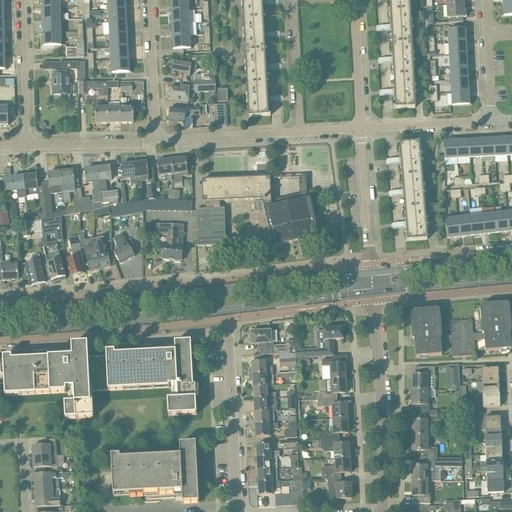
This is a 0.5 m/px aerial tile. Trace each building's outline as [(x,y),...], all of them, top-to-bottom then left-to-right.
[(42,9),(60,8),(59,0),(40,0),(41,4),(42,4),(42,9)] [(109,11),(126,10),(126,5),(127,5),(127,0),(108,0),(109,4),(103,4),(104,11),(109,11)] [(171,7),(171,12),(188,11),(187,0),(169,0),(169,7),(171,7)] [(242,0),(244,20),(263,19),(261,0),(242,0)] [(390,0),(391,12),(410,11),(409,0),(390,0)] [(511,15),(511,3),(503,4),(504,8),(502,8),(502,17),(511,15)] [(464,5),(446,6),(447,19),(466,18),(466,9),(464,9),(464,5)] [(60,21),(60,8),(42,9),(43,13),(41,13),(41,21),(60,21)] [(109,11),(110,23),(128,22),(128,14),(126,14),(126,10),(109,11)] [(100,16),(100,11),(89,12),(84,12),(85,20),(90,20),(90,16),(100,16)] [(188,11),(171,12),(171,16),(170,17),(170,25),(189,24),(188,11)] [(412,43),(410,11),(391,12),(393,44),(412,43)] [(246,53),(265,52),(263,19),(244,20),(246,53)] [(43,34),(60,33),(60,21),(41,21),(41,29),(43,29),(43,34)] [(110,23),(110,36),(127,35),(127,30),(129,30),(128,22),(110,23)] [(172,32),(172,37),(190,36),(189,24),(170,25),(171,33),(172,32)] [(449,43),(466,42),(466,38),(467,38),(467,30),(448,31),(449,43)] [(61,46),(60,33),(43,34),(43,38),(42,38),(42,46),(61,46)] [(82,41),(82,33),(77,33),(66,33),(66,38),(74,38),(75,41),(77,41),(77,42),(82,41)] [(127,35),(110,36),(111,48),(129,47),(129,39),(127,39),(127,35)] [(209,35),(204,35),(205,43),(205,46),(200,46),(200,53),(210,52),(209,35)] [(190,49),(190,36),(172,37),(173,41),(171,42),(172,50),(190,49)] [(466,42),(449,43),(449,56),(468,55),(468,47),(466,47),(466,42)] [(413,76),(412,43),(393,44),(394,77),(413,76)] [(111,48),(112,61),(128,60),(128,55),(130,55),(129,47),(111,48)] [(83,59),(83,49),(65,50),(65,60),(83,59)] [(266,84),(265,52),(246,53),(247,85),(266,84)] [(216,65),(217,55),(192,57),(191,62),(175,60),(172,74),(181,75),(180,77),(189,78),(190,70),(196,71),(197,66),(209,66),(209,65),(216,65)] [(468,55),(449,56),(450,68),(467,67),(467,63),(469,63),(468,55)] [(129,64),(128,60),(112,61),(112,74),(131,72),(130,64),(129,64)] [(450,68),(451,81),(470,80),(469,72),(468,72),(467,67),(450,68)] [(70,95),(70,73),(52,74),(53,95),(70,95)] [(415,108),(413,76),(394,77),(396,109),(394,109),(415,108)] [(470,80),(451,81),(451,94),(469,92),(468,88),(470,88),(470,80)] [(215,92),(216,81),(194,82),(194,86),(189,86),(189,85),(180,85),(180,87),(171,86),(170,101),(188,102),(188,91),(195,91),(195,93),(215,92)] [(107,97),(108,89),(108,83),(79,83),(79,94),(87,94),(87,89),(100,89),(100,97),(107,97)] [(132,91),(132,84),(120,85),(121,92),(132,91)] [(268,116),(266,84),(247,85),(249,117),(270,116),(268,116)] [(228,102),(227,90),(217,90),(218,103),(228,102)] [(469,97),(469,92),(451,94),(452,106),(471,105),(471,97),(469,97)] [(108,124),(108,122),(107,108),(102,108),(101,103),(95,103),(95,124),(108,124)] [(226,127),(225,105),(216,105),(216,127),(226,127)] [(108,124),(120,124),(120,107),(107,108),(108,122),(108,124)] [(120,107),(120,124),(134,124),(133,107),(120,107)] [(201,116),(200,108),(185,109),(186,110),(170,109),(169,123),(185,124),(185,118),(191,119),(191,116),(201,116)] [(494,138),(495,157),(507,156),(506,139),(502,139),(502,137),(494,138)] [(481,140),(482,158),(495,157),(494,138),(486,138),(486,140),(481,140)] [(456,142),(457,159),(458,165),(463,165),(463,159),(470,159),(469,139),(461,140),(461,142),(456,142)] [(469,139),(470,159),(482,158),(481,140),(477,141),(477,139),(469,139)] [(457,159),(456,142),(452,142),(452,140),(443,141),(444,160),(457,159)] [(398,145),(400,145),(403,177),(422,175),(419,143),(398,145)] [(186,158),(171,160),(173,175),(174,183),(183,182),(182,177),(188,176),(186,158)] [(173,175),(171,160),(157,162),(159,180),(165,179),(165,176),(173,175)] [(134,164),(136,185),(137,185),(137,189),(143,188),(142,182),(149,181),(147,163),(134,164)] [(131,186),(136,185),(134,164),(122,166),(123,179),(130,179),(131,186)] [(120,206),(118,193),(118,192),(107,193),(106,181),(112,181),(111,173),(110,173),(110,167),(97,168),(102,208),(119,205),(110,207),(120,206)] [(101,203),(97,168),(85,170),(85,176),(86,184),(92,183),(92,190),(91,190),(93,200),(93,204),(101,203)] [(76,193),(75,189),(74,179),(74,177),(73,171),(60,173),(63,193),(64,203),(71,202),(70,194),(75,193),(76,193)] [(53,218),(53,213),(51,195),(63,193),(60,173),(48,174),(49,180),(48,180),(49,188),(50,194),(44,195),(47,219),(53,218)] [(23,177),(26,199),(27,202),(39,200),(41,220),(47,219),(44,195),(43,182),(37,183),(37,181),(36,175),(23,177)] [(422,175),(403,177),(406,209),(425,208),(422,175)] [(26,199),(23,177),(11,178),(11,179),(5,179),(6,191),(12,190),(13,192),(17,192),(18,200),(26,199)] [(307,200),(306,177),(299,177),(300,196),(271,203),(270,178),(202,181),(203,202),(206,202),(206,209),(196,210),(197,247),(225,246),(224,209),(220,209),(220,202),(262,200),(265,209),(264,210),(273,248),(318,238),(310,199),(307,200)] [(118,193),(120,206),(127,204),(124,183),(118,184),(119,193),(118,193)] [(147,185),(149,199),(156,198),(155,189),(155,184),(147,185)] [(102,208),(101,203),(93,204),(93,200),(90,200),(90,198),(82,199),(84,212),(94,211),(102,209),(102,208)] [(76,199),(74,200),(75,209),(65,211),(65,213),(65,214),(65,216),(80,213),(84,212),(82,199),(76,199)] [(173,211),(173,200),(144,200),(143,200),(143,201),(143,211),(173,211)] [(192,202),(179,201),(173,200),(173,211),(191,212),(192,202)] [(127,204),(120,206),(110,207),(111,219),(143,213),(143,211),(143,201),(127,204)] [(453,219),(445,220),(446,229),(447,239),(460,238),(458,219),(457,219),(455,203),(449,204),(450,216),(453,215),(453,219)] [(109,208),(102,209),(94,211),(94,224),(95,224),(95,220),(110,216),(109,208)] [(408,241),(406,241),(406,242),(427,240),(425,208),(406,209),(408,241)] [(86,239),(85,217),(94,215),(94,214),(94,211),(84,212),(80,213),(80,236),(81,249),(83,249),(89,272),(99,270),(92,240),(93,240),(93,239),(93,237),(86,239)] [(7,213),(0,213),(0,222),(9,221),(7,213)] [(508,213),(495,214),(497,234),(510,232),(508,213)] [(497,234),(495,214),(483,216),(485,235),(497,234)] [(483,216),(470,217),(472,237),(485,235),(483,216)] [(62,217),(61,217),(53,218),(47,219),(41,220),(42,235),(41,235),(42,244),(43,244),(44,250),(51,281),(65,278),(63,268),(59,251),(64,251),(64,245),(61,228),(62,217)] [(472,237),(470,217),(458,219),(460,238),(472,237)] [(31,232),(29,222),(22,223),(23,233),(24,233),(24,237),(30,237),(30,232),(31,232)] [(160,259),(170,260),(172,240),(172,231),(173,224),(156,224),(156,235),(167,234),(166,244),(162,244),(160,259)] [(182,224),(173,224),(172,231),(172,240),(170,260),(174,261),(174,263),(180,263),(180,261),(182,261),(183,251),(184,234),(183,233),(184,226),(182,224)] [(124,238),(122,234),(113,239),(118,249),(113,252),(120,265),(134,257),(124,238)] [(81,249),(80,236),(69,239),(74,258),(67,260),(71,277),(83,274),(82,267),(84,266),(80,249),(81,249)] [(93,240),(92,240),(99,270),(110,267),(103,238),(93,240)] [(10,281),(18,280),(17,263),(3,264),(2,248),(0,248),(0,281),(5,281),(5,282),(11,282),(10,281)] [(23,279),(29,277),(31,286),(46,283),(39,255),(32,256),(33,262),(21,265),(22,282),(23,282),(23,279)] [(484,334),(485,352),(511,350),(510,331),(511,331),(510,309),(506,310),(505,306),(508,306),(507,303),(481,306),(482,308),(484,308),(484,311),(480,312),(482,334),(484,334)] [(414,339),(416,358),(441,356),(439,337),(442,337),(440,315),(436,315),(436,312),(438,312),(438,309),(412,311),(412,314),(414,314),(414,317),(411,317),(412,339),(414,339)] [(450,343),(451,358),(475,356),(473,341),(481,340),(480,334),(473,334),(472,321),(450,322),(451,336),(444,337),(444,343),(450,343)] [(288,327),(285,332),(291,335),(294,330),(288,327)] [(295,358),(334,356),(333,340),(344,340),(343,328),(323,329),(323,332),(316,332),(317,349),(295,350),(295,354),(295,358)] [(270,332),(250,333),(251,344),(259,344),(260,355),(279,354),(290,354),(289,348),(293,348),(293,341),(285,342),(285,345),(273,346),(273,343),(277,343),(276,331),(270,332)] [(193,386),(191,341),(175,342),(175,352),(166,352),(166,353),(167,353),(167,356),(115,359),(115,352),(106,352),(106,356),(88,357),(88,345),(71,345),(72,357),(63,358),(63,359),(64,359),(64,362),(12,364),(12,357),(3,357),(5,396),(66,393),(66,390),(74,389),(74,403),(64,404),(65,420),(93,418),(92,392),(108,391),(169,388),(169,386),(177,386),(177,400),(167,400),(168,416),(196,415),(195,386),(193,386)] [(296,373),(295,358),(295,354),(290,354),(279,354),(279,368),(288,368),(288,373),(296,373)] [(327,380),(331,380),(345,379),(345,365),(335,365),(335,360),(322,360),(322,367),(323,380),(327,380)] [(249,375),(270,374),(273,374),(273,367),(266,368),(265,362),(252,362),(252,369),(249,369),(249,375)] [(453,391),(459,390),(458,383),(458,366),(446,367),(447,391),(453,391)] [(412,376),(412,391),(426,391),(426,384),(429,384),(428,377),(434,377),(434,367),(415,368),(415,376),(412,376)] [(480,369),(481,382),(499,382),(498,368),(480,369)] [(253,387),(267,387),(273,386),(272,375),(273,375),(273,374),(270,374),(249,375),(250,382),(253,381),(253,387)] [(337,399),(337,395),(346,394),(345,379),(331,380),(327,380),(328,393),(318,394),(318,400),(337,399)] [(500,394),(499,382),(481,382),(481,395),(500,394)] [(267,387),(253,387),(254,399),(276,398),(276,393),(267,394),(267,387)] [(435,397),(435,391),(426,391),(412,391),(412,406),(415,406),(415,414),(429,413),(428,398),(435,397)] [(500,407),(500,394),(481,395),(482,408),(500,407)] [(466,396),(460,396),(460,413),(471,413),(470,407),(466,407),(466,396)] [(276,398),(254,399),(254,412),(268,412),(267,400),(276,399),(276,398)] [(337,399),(318,400),(319,407),(332,407),(333,420),(348,419),(347,405),(337,405),(337,399)] [(254,412),(255,425),(263,424),(274,424),(274,411),(268,412),(254,412)] [(422,436),(427,436),(431,436),(431,421),(437,421),(437,413),(429,413),(415,414),(415,421),(412,421),(412,436),(422,436)] [(485,431),(501,431),(500,417),(484,418),(484,419),(481,419),(481,431),(485,431)] [(320,436),(320,440),(339,439),(339,434),(348,434),(348,419),(333,420),(334,433),(322,433),(322,436),(320,436)] [(296,423),(288,423),(289,432),(284,432),(284,439),(297,439),(296,423)] [(274,424),(263,424),(255,425),(256,438),(269,437),(269,431),(278,430),(278,424),(274,424)] [(501,431),(485,431),(485,444),(502,443),(501,431)] [(431,436),(427,436),(422,436),(412,436),(412,451),(415,451),(415,459),(437,459),(437,448),(428,448),(428,442),(429,442),(429,436),(431,436)] [(33,457),(57,456),(56,456),(56,445),(55,439),(45,440),(45,446),(33,446),(33,457)] [(339,439),(320,440),(320,449),(324,453),(335,452),(335,459),(350,459),(349,444),(339,445),(339,439)] [(298,450),(298,441),(284,442),(284,451),(298,450)] [(486,457),(502,456),(502,443),(485,444),(486,457)] [(199,503),(196,444),(180,444),(180,454),(172,455),(173,458),(120,460),(120,457),(111,457),(113,496),(182,493),(183,503),(199,503)] [(257,458),(276,457),(280,457),(279,452),(271,452),(270,445),(256,446),(257,458)] [(46,468),(47,474),(63,473),(62,467),(58,467),(57,456),(33,457),(34,469),(46,468)] [(291,469),(292,469),(299,469),(298,456),(290,457),(291,469)] [(503,468),(502,456),(486,457),(486,463),(480,463),(480,469),(486,469),(503,468)] [(258,471),(277,470),(276,457),(257,458),(258,471)] [(350,459),(335,459),(336,467),(321,468),(322,480),(328,480),(341,479),(341,474),(350,474),(350,459)] [(412,481),(430,481),(434,481),(434,473),(429,473),(429,467),(434,467),(434,459),(437,459),(415,459),(415,467),(412,467),(412,481)] [(487,482),(503,481),(503,468),(486,469),(487,482)] [(292,469),(293,481),(294,481),(302,481),(302,469),(299,469),(292,469)] [(277,470),(258,471),(258,483),(272,482),(277,482),(277,470)] [(63,473),(47,474),(35,475),(35,480),(35,491),(57,490),(57,479),(63,479),(63,478),(69,478),(68,473),(63,474),(63,473)] [(341,485),(341,479),(328,480),(329,500),(352,499),(351,484),(341,485)] [(291,486),(291,495),(297,494),(303,494),(302,481),(294,481),(294,486),(291,486)] [(434,481),(430,481),(412,481),(412,497),(415,497),(415,505),(430,505),(430,482),(434,482),(434,481)] [(503,481),(487,482),(487,494),(504,494),(503,481)] [(280,488),(280,482),(277,482),(272,482),(258,483),(259,496),(273,495),(272,490),(280,489),(280,488)] [(35,491),(36,508),(48,507),(63,507),(62,501),(60,501),(59,490),(57,490),(35,491)] [(497,511),(497,510),(511,509),(511,502),(489,503),(489,500),(481,500),(488,500),(489,506),(489,511),(497,511)]
